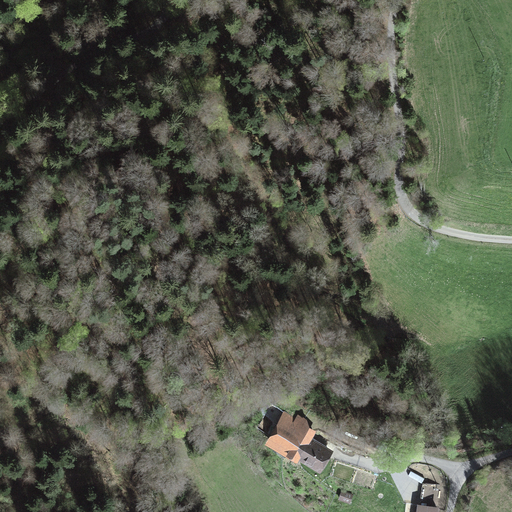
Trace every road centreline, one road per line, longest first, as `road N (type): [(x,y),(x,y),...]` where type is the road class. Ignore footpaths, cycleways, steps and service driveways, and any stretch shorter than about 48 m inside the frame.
road 1 (unclassified): [(394,0),(401,198),(442,230),(511,240)]
road 2 (unclassified): [(0,121),(90,52),(160,23),(166,0)]
